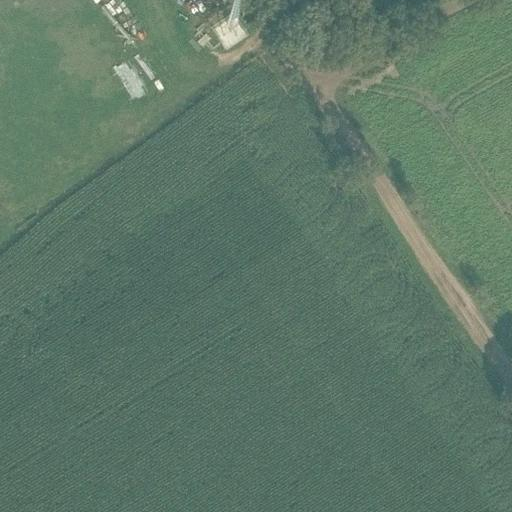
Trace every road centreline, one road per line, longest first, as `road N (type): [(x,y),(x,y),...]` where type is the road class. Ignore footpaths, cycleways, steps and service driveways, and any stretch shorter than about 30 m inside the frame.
road 1 (track): [(511,376),(306,82)]
road 2 (track): [(468,0),(306,82)]
